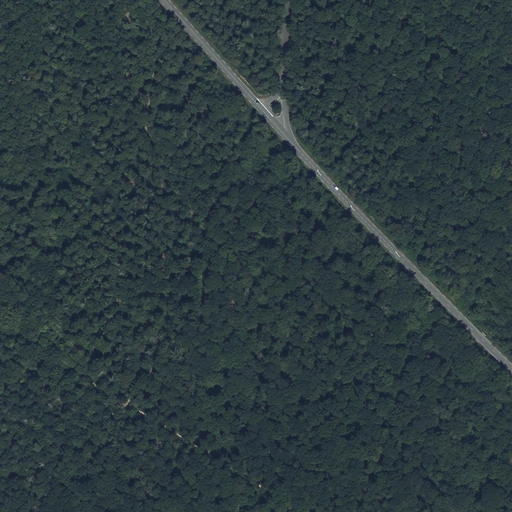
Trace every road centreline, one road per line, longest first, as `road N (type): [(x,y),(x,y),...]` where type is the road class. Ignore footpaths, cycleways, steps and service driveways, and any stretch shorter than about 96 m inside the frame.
road 1 (secondary): [(278,128),(511,368)]
road 2 (secondary): [(163,0),(261,108)]
